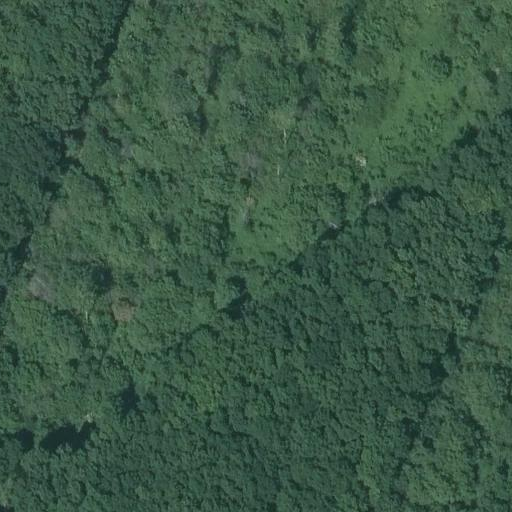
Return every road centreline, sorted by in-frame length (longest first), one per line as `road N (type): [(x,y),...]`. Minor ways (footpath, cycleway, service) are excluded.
road 1 (track): [(0,502),(477,154),(511,82)]
road 2 (track): [(34,0),(0,88),(0,185),(78,0)]
